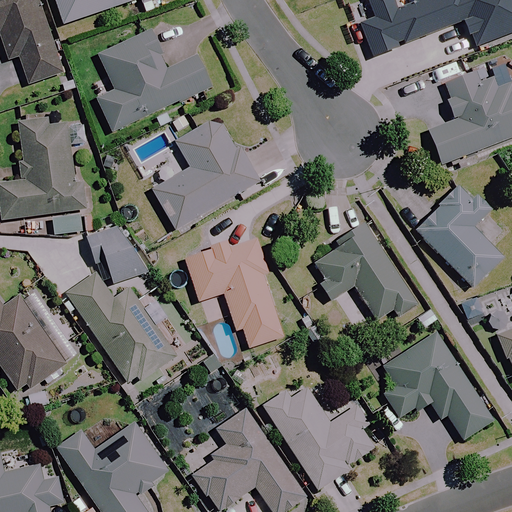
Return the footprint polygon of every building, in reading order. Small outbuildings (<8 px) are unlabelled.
[(63,75),(37,0),(0,0),(0,37),(9,63),(20,60),(29,87),(63,75)] [(55,0),(64,26),(142,0),(144,5),(159,0),(55,0)] [(511,35),(511,0),(432,0),(397,13),(391,0),(366,0),(375,22),(361,28),(374,62),(398,53),(465,28),(474,50),(511,35)] [(170,71),(153,33),(100,57),(116,93),(98,101),(112,134),(212,90),(198,59),(170,71)] [(511,90),(499,95),(491,70),(444,86),(457,123),(429,132),(441,166),(511,142),(511,90)] [(259,184),(221,120),(178,146),(192,170),(153,193),(176,232),(259,184)] [(49,129),(48,123),(20,126),(25,164),(22,165),(24,181),(0,184),(0,194),(4,223),(53,216),(56,237),(84,233),(81,213),(87,212),(83,185),(75,186),(67,127),(49,129)] [(491,215),(464,187),(416,232),(472,290),(504,260),(475,230),(491,215)] [(144,277),(123,227),(88,242),(99,266),(106,263),(117,288),(144,277)] [(423,308),(365,227),(313,264),(326,282),(320,286),(332,303),(353,288),(377,322),(392,311),(401,324),(423,308)] [(267,274),(257,241),(187,262),(199,304),(226,296),(237,334),(244,331),(250,350),(284,340),(264,275),(267,274)] [(114,300),(97,276),(67,297),(132,389),(177,357),(130,289),(114,300)] [(4,310),(0,304),(0,365),(17,391),(32,390),(67,367),(21,298),(4,310)] [(511,330),(498,336),(511,369),(511,330)] [(493,424),(437,336),(385,369),(397,389),(385,397),(402,424),(431,405),(441,421),(447,418),(464,443),(493,424)] [(330,424),(309,392),(293,403),(287,393),(263,409),(319,493),(351,471),(349,467),(374,451),(360,431),(368,425),(356,407),(330,424)] [(288,511),(308,499),(247,414),(219,434),(230,449),(192,475),(218,511),(223,511),(256,489),(272,511),(288,511)] [(168,474),(136,427),(98,453),(84,433),(58,451),(100,511),(146,511),(135,497),(168,474)] [(5,476),(0,455),(0,511),(50,511),(49,509),(65,505),(59,480),(44,484),(40,468),(5,476)]
